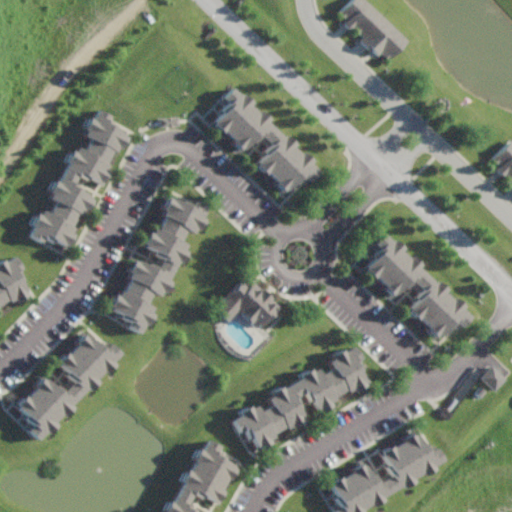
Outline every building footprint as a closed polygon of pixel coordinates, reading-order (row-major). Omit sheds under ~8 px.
[(364,0),(405,38),(387,58),(379,50),(376,53),(370,48),(369,49),(358,38),(361,35),(351,26),(349,28),(342,22),(345,18),(337,10),(346,0),(364,0)] [(263,121),(280,136),(282,134),(291,143),(288,146),(297,154),(300,151),(308,159),(306,162),(315,170),(303,183),(298,178),(291,186),(289,184),(282,191),(272,182),(273,180),(262,171),(261,172),(252,163),(261,153),(259,151),(264,146),(255,137),(248,144),(246,142),(238,150),(228,141),(230,139),(220,129),(218,131),(208,122),(218,112),(216,109),(220,104),(216,100),(228,87),(237,95),(239,93),(248,101),(245,104),(254,112),(256,110),(266,119),(263,121)] [(65,162),(63,161),(69,149),(72,151),(75,146),(82,150),(88,138),(81,134),(83,129),(81,128),(87,116),(90,118),(94,109),(109,117),(107,122),(114,125),(112,128),(127,136),(125,139),(123,138),(118,147),(116,146),(113,152),(110,150),(108,153),(110,155),(103,169),(105,171),(100,180),(102,181),(100,185),(85,177),(84,179),(77,176),(72,184),(81,189),(80,192),(93,199),(91,202),(88,201),(84,210),(82,209),(80,214),(76,213),(74,216),(77,218),(69,233),(71,234),(65,246),(51,239),(49,242),(41,238),(40,241),(26,234),(30,225),(28,224),(34,212),(37,214),(40,209),(47,212),(53,201),(46,197),(49,192),(46,191),(52,180),(55,181),(65,162)] [(508,138),(511,142),(511,187),(510,185),(511,183),(511,182),(502,173),(500,175),(493,168),(496,165),(489,158),(508,138)] [(180,202),(182,199),(190,204),(193,200),(205,206),(200,216),(202,217),(196,228),(193,227),(191,231),(184,228),(177,240),(184,244),(181,249),(184,251),(178,261),(176,260),(165,279),(168,280),(162,291),(158,289),(156,294),(149,291),(143,303),(150,307),(147,312),(149,313),(144,324),(141,322),(135,332),(124,326),(126,321),(116,315),(117,314),(105,307),(112,294),(115,295),(118,290),(121,292),(129,278),(125,276),(128,272),(125,270),(131,259),(135,261),(136,259),(145,264),(147,261),(156,266),(161,258),(150,252),(152,249),(139,243),(146,230),(150,232),(153,227),(155,228),(162,215),(160,214),(163,209),(160,208),(166,196),(169,198),(170,196),(180,202)] [(416,266),(433,281),(434,279),(443,288),(440,291),(449,299),(452,296),(461,305),(458,307),(467,315),(456,328),(451,323),(444,331),(441,329),(435,336),(424,327),(425,325),(415,316),(414,317),(404,308),(414,298),(412,296),(417,291),(407,282),(401,289),(398,287),(391,295),(380,286),(382,284),(372,274),(370,276),(361,267),(370,257),(368,254),(373,249),(369,245),(381,232),(389,240),(391,238),(400,246),(398,249),(406,257),(409,255),(418,264),(416,266)] [(2,301),(0,302),(0,259),(2,258),(4,261),(12,256),(21,270),(17,273),(21,279),(18,281),(27,295),(24,297),(23,295),(14,301),(13,298),(7,302),(6,299),(2,301)] [(210,307),(239,278),(246,285),(250,281),(276,307),(258,325),(255,322),(251,325),(234,309),(223,320),(210,307)] [(85,388),(69,404),(71,407),(62,415),(60,414),(53,421),(55,423),(46,432),(44,430),(35,439),(25,429),(29,425),(23,418),(25,416),(16,406),(17,405),(15,403),(23,394),(25,396),(34,388),(31,385),(38,379),(36,376),(39,373),(50,384),(52,382),(62,392),(72,382),(64,374),(66,372),(57,363),(58,361),(56,359),(65,351),(67,353),(76,344),(73,342),(79,336),(76,333),(80,330),(92,343),(96,340),(104,348),(108,343),(118,353),(110,360),(112,363),(103,372),(101,370),(94,377),(97,380),(87,390),(85,388)] [(361,360),(357,362),(361,370),(359,370),(366,384),(354,391),(353,388),(347,392),(345,389),(333,396),(334,399),(330,401),(331,404),(321,410),(323,413),(319,415),(311,399),(308,401),(303,393),(296,398),(300,406),(298,408),(306,423),(302,426),(300,423),(292,428),(291,425),(286,428),(284,425),(272,433),(274,437),(269,439),(270,441),(260,447),(261,449),(258,451),(250,436),(246,438),(241,429),(237,431),(230,419),(240,413),(238,411),(249,405),(250,407),(256,404),(260,411),(271,405),(266,397),(272,394),(270,391),(281,385),(282,388),(301,377),(299,374),(311,367),(312,370),(317,368),(320,374),(332,367),(328,360),(333,358),(331,354),(342,348),(344,351),(354,346),(361,360)] [(493,391),(504,379),(489,365),(478,377),(493,391)] [(412,433),(414,431),(420,442),(422,441),(427,450),(433,446),(440,459),(431,464),(433,468),(421,474),(420,471),(412,476),(414,479),(401,486),(400,484),(380,495),(382,498),(370,505),(368,502),(360,507),(361,511),(359,511),(333,511),(331,508),(336,505),(331,497),(334,495),(328,484),(330,483),(328,480),(338,475),(339,477),(350,471),(349,468),(359,462),(360,464),(365,462),(370,471),(371,470),(377,481),(387,476),(382,466),(384,465),(378,453),(380,452),(379,449),(389,443),(391,445),(401,439),(400,437),(411,431),(412,433)] [(182,482),(180,481),(186,469),(189,470),(194,460),(192,459),(198,448),(200,450),(206,439),(221,447),(217,454),(225,458),(224,461),(237,468),(235,471),(233,471),(229,478),(227,477),(221,489),(223,490),(217,502),(203,495),(202,498),(193,494),(187,506),(197,511),(196,511),(162,511),(169,500),(172,501),(182,482)]
